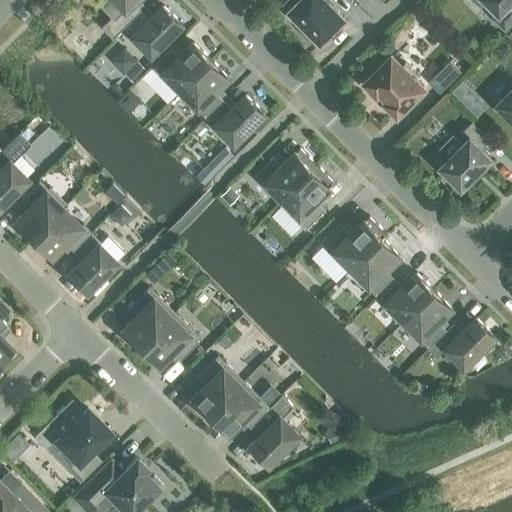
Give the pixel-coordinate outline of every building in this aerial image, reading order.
[(113,38),(123,28),(141,9),(132,1),(132,0),(99,0),(114,14),(102,26),(113,38)] [(317,38),(321,41),(345,17),(327,0),(282,0),(281,2),(305,25),(302,27),(302,32),(311,40),(315,40),(317,38)] [(495,18),(506,29),(511,22),(511,0),(487,0),(500,13),(495,18)] [(123,28),(132,37),(134,35),(152,53),(182,23),(164,5),(150,18),(141,9),(123,28)] [(160,76),(178,93),(211,59),(194,42),(180,55),(172,47),(153,65),(162,74),(160,76)] [(377,93),(380,91),(389,99),(386,102),(398,113),(424,87),(392,55),(366,81),(377,93)] [(197,109),(206,117),(224,99),(215,90),(229,77),(211,59),(178,93),(195,111),(197,109)] [(138,61),(125,74),(133,82),(146,69),(138,61)] [(429,81),(440,92),(460,71),(450,61),(429,81)] [(463,80),(452,90),(463,101),(473,91),(463,80)] [(511,89),(498,104),(506,111),(503,114),(511,123),(511,89)] [(224,99),(206,117),(215,126),(217,124),(235,142),(264,112),(246,94),(233,108),(224,99)] [(442,166),(462,186),(470,177),(475,182),(486,171),(481,166),(490,158),(480,148),(490,138),(473,121),(462,132),(469,139),(442,166)] [(225,147),(195,176),(203,184),(233,155),(225,147)] [(253,176),(279,202),(317,165),(300,147),(282,165),(273,156),(253,176)] [(2,149),(0,150),(0,204),(26,178),(9,161),(11,158),(2,149)] [(317,165),(279,202),(305,229),(325,208),(317,200),(335,182),(317,165)] [(15,219),(33,237),(62,208),(63,208),(67,204),(49,186),(47,188),(39,179),(20,197),(29,206),(15,219)] [(230,186),(221,195),(229,204),(239,195),(230,186)] [(121,204),(110,215),(121,225),(131,215),(121,204)] [(64,241),(72,250),(90,232),(82,223),(79,225),(63,208),(62,208),(33,237),(50,255),(64,241)] [(322,245),(349,271),(382,237),(383,238),(387,234),(369,216),(351,233),(343,225),(322,245)] [(90,232),(72,250),(81,259),(68,272),(86,290),(115,261),(98,244),(100,241),(90,232)] [(368,287),(376,295),(395,277),(386,268),(400,255),(383,238),(382,237),(349,271),(366,289),(368,287)] [(162,256),(149,268),(158,276),(170,265),(162,256)] [(374,297),(400,323),(434,290),(417,272),(403,285),(395,277),(376,295),(374,297)] [(119,332),(136,349),(174,312),(148,285),(127,305),(136,314),(119,332)] [(429,347),(437,340),(436,340),(447,329),(438,321),(452,307),(434,290),(400,323),(418,341),(421,339),(429,347)] [(0,299),(0,317),(1,319),(10,310),(0,299)] [(174,312),(136,349),(154,367),(171,349),(180,358),(200,338),(174,312)] [(0,317),(0,366),(16,351),(0,335),(0,331),(7,325),(1,319),(0,317)] [(436,340),(437,340),(446,349),(448,347),(465,364),(480,350),(483,353),(496,341),(493,337),(495,335),(477,317),(463,331),(454,321),(447,329),(436,340)] [(224,334),(217,341),(224,349),(232,342),(224,334)] [(206,419),(210,415),(209,414),(243,381),(217,354),(196,375),(205,383),(188,401),(206,419)] [(249,427),(253,423),(252,423),(269,407),(268,406),(243,381),(209,414),(210,415),(227,432),(240,418),(249,427)] [(415,381),(414,392),(435,395),(437,383),(415,381)] [(252,423),(253,423),(261,432),(248,445),(266,463),(268,461),(272,465),(284,452),(281,449),(296,434),(280,418),(292,406),(281,394),(268,406),(269,407),(252,423)] [(77,460),(71,466),(82,477),(99,460),(89,450),(109,430),(87,407),(82,412),(72,402),(50,424),(60,434),(56,438),(77,460)] [(342,422),(325,432),(331,443),(349,433),(342,422)] [(18,432),(0,449),(12,461),(29,444),(18,432)] [(136,457),(122,471),(111,482),(100,470),(74,496),(89,511),(98,511),(113,498),(127,511),(131,511),(147,497),(150,501),(165,486),(153,475),(150,478),(143,471),(147,468),(144,465),(144,464),(143,463),(143,464),(140,461),(141,460),(140,459),(139,460),(136,457)] [(10,492),(0,481),(0,511),(27,511),(28,511),(43,511),(47,509),(20,482),(10,492)]
